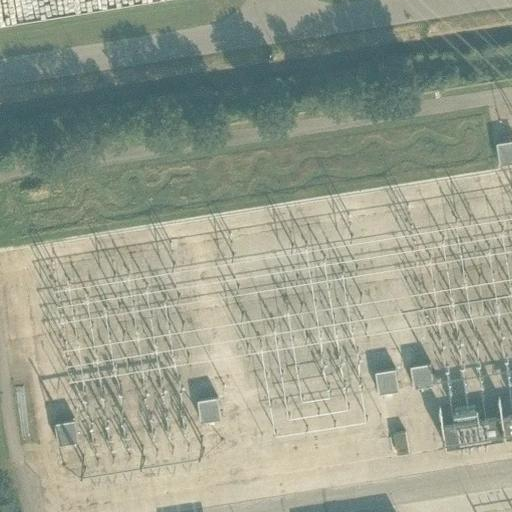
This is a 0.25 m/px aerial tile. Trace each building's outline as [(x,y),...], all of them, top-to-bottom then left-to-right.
[(500,166),(511,163),(511,140),(496,143),(500,166)] [(414,389),(435,385),(431,363),(411,366),(414,389)] [(379,394),(399,391),(396,368),(375,372),(379,394)] [(201,423),(222,420),(218,397),(198,400),(201,423)] [(511,437),(511,415),(502,417),(443,426),(446,448),(505,438),(511,437)] [(59,445),(79,442),(75,419),(55,423),(59,445)]
